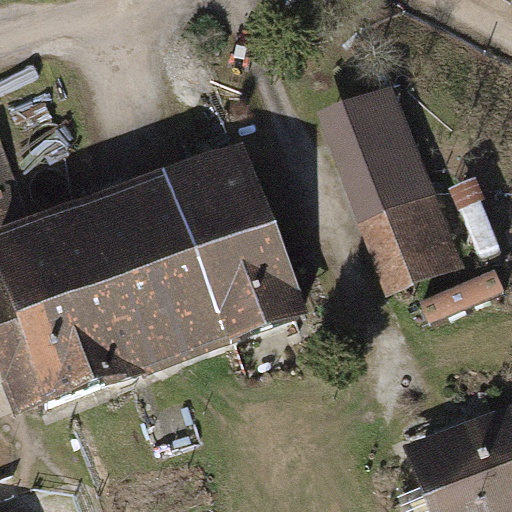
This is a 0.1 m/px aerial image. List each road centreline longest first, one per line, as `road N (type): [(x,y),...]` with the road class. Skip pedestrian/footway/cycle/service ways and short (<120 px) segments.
road 1 (track): [(238,0),(398,390)]
road 2 (track): [(129,0),(119,180)]
road 3 (track): [(114,0),(0,47)]
